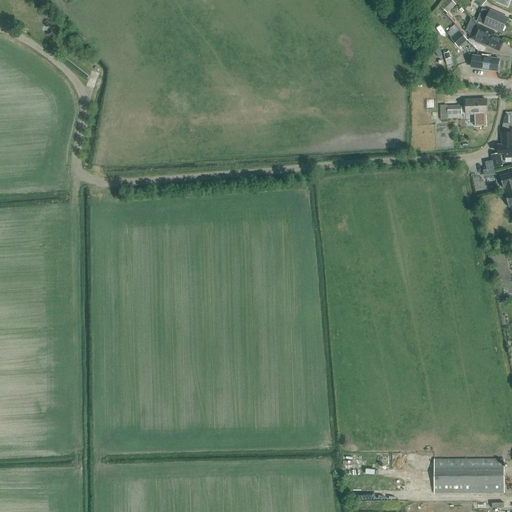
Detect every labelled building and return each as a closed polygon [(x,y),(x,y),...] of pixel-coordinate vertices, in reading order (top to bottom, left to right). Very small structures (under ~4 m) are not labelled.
[(451,0),(447,0),(441,7),(447,12),(455,3),(451,0)] [(481,12),(477,21),(502,33),(509,18),(492,11),(489,16),(481,12)] [(490,31),(477,25),(472,36),(484,42),(483,44),(491,47),(492,47),(500,50),(503,42),(495,39),(496,38),(488,34),(490,31)] [(468,41),(455,26),(446,33),(451,39),(451,40),(458,49),(468,41)] [(470,68),(482,69),(498,71),(499,59),(472,55),(470,68)] [(466,106),(461,107),(462,114),(466,114),(474,114),(475,126),(486,126),(485,114),(487,114),(486,100),(466,101),(466,106)] [(461,106),(447,107),(447,115),(462,114),(461,107),(461,106)] [(499,152),(505,152),(505,157),(511,157),(511,132),(501,133),(502,145),(498,145),(499,152)] [(486,178),(496,176),(494,168),(502,167),(499,154),(491,155),(492,163),(485,165),(486,169),(484,169),(486,178)] [(504,188),(506,187),(507,192),(506,193),(505,193),(509,207),(510,207),(511,207),(511,208),(511,173),(501,176),(500,176),(504,188)] [(505,493),(504,459),(434,459),(434,494),(505,493)]
